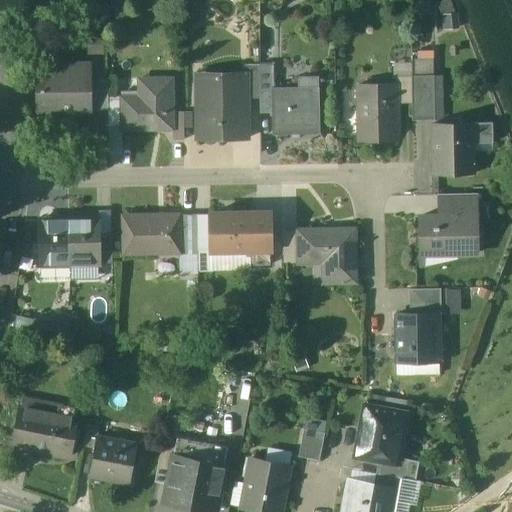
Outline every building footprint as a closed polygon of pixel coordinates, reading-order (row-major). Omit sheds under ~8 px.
[(414,73),(414,62),(398,61),(397,72),(414,73)] [(87,64),(40,64),(40,112),(88,111),(88,82),(87,64)] [(271,65),(271,64),(258,64),(258,100),(259,113),(271,113),(271,94),(272,94),(272,65),(271,65)] [(258,66),(243,66),(244,79),(246,79),(246,100),(258,100),(258,66)] [(434,120),(434,76),(410,77),(411,103),(411,120),(434,120)] [(411,103),(410,77),(394,77),(394,84),(396,84),(396,103),(411,103)] [(171,79),(151,80),(151,97),(121,98),(121,128),(121,130),(171,129),(171,113),(171,79)] [(246,100),(246,79),(244,79),(213,80),(213,85),(204,85),(205,121),(196,121),(196,140),(246,139),(246,100)] [(318,134),(317,79),(297,79),(297,93),(272,94),(271,94),(271,113),(271,135),(318,134)] [(107,82),(88,82),(88,111),(107,111),(107,98),(107,82)] [(396,103),(396,84),(394,84),(358,85),(359,137),(397,137),(396,103)] [(121,98),(107,98),(107,111),(108,128),(121,128),(121,98)] [(183,140),(183,113),(171,113),(171,129),(172,140),(183,140)] [(472,144),(472,124),(432,124),(433,174),(472,174),(472,144)] [(492,144),(491,124),(472,124),(472,144),(492,144)] [(476,194),(438,195),(438,216),(447,216),(447,206),(476,206),(476,194)] [(447,206),(447,216),(438,216),(420,216),(420,250),(420,254),(477,254),(476,206),(447,206)] [(268,213),(250,214),(250,250),(269,249),(268,213)] [(178,253),(178,214),(123,215),(123,253),(178,253)] [(195,214),(182,215),(183,252),(196,252),(195,214)] [(210,214),(195,214),(196,252),(196,270),(210,270),(210,268),(210,251),(210,240),(210,214)] [(250,250),(250,214),(210,214),(210,240),(210,251),(249,250),(250,250)] [(98,233),(98,218),(68,219),(69,264),(99,264),(98,233)] [(69,264),(68,219),(39,219),(40,265),(69,264)] [(354,282),(353,230),(297,231),(297,263),(323,263),(323,283),(354,282)] [(297,231),(281,232),(281,263),(297,263),(297,231)] [(111,233),(98,233),(99,264),(111,264),(111,233)] [(250,250),(249,250),(249,265),(269,265),(269,249),(250,250)] [(249,250),(210,251),(210,268),(249,268),(249,265),(249,250)] [(448,288),(447,311),(462,312),(462,299),(474,300),(475,288),(448,288)] [(438,289),(409,289),(410,314),(438,314),(438,289)] [(65,314),(57,312),(54,325),(63,326),(65,315),(65,314)] [(410,314),(395,314),(396,361),(413,361),(413,357),(439,357),(438,314),(410,314)] [(76,317),(65,315),(63,326),(60,340),(71,342),(76,317)] [(54,325),(35,321),(32,334),(60,340),(63,326),(54,325)] [(439,357),(413,357),(413,361),(413,375),(439,375),(439,357)] [(404,414),(363,406),(354,458),(377,462),(395,465),(396,458),(404,414)] [(75,417),(21,407),(13,446),(67,457),(75,417)] [(99,426),(87,424),(83,446),(95,448),(97,436),(99,426)] [(323,434),(303,430),(298,457),(318,461),(323,434)] [(176,438),(163,435),(154,482),(167,485),(173,456),(176,438)] [(136,444),(97,436),(95,448),(89,476),(129,483),(136,444)] [(219,446),(176,438),(173,456),(216,464),(219,446)] [(216,464),(173,456),(167,485),(164,503),(213,511),(214,511),(223,465),(216,464)] [(418,462),(396,458),(395,465),(377,462),(375,474),(399,479),(414,482),(418,462)] [(280,511),(289,467),(250,459),(240,508),(262,511),(280,511)] [(399,479),(375,474),(373,486),(396,491),(399,479)] [(373,486),(348,482),(342,511),(392,511),(396,491),(373,486)]
